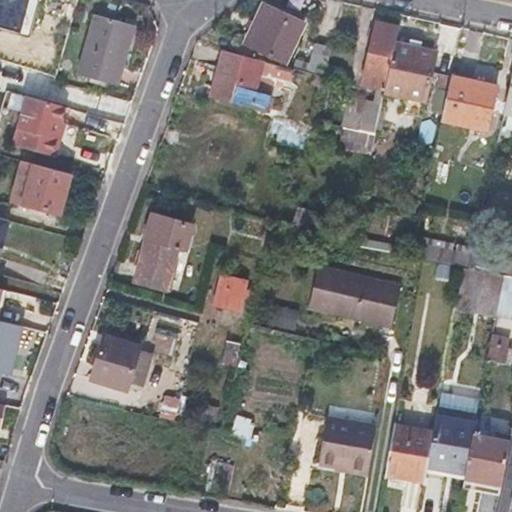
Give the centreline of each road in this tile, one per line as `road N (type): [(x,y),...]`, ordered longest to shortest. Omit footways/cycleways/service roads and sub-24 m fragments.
road 1 (residential): [(21,484),(187,0)]
road 2 (residential): [(21,484),(174,511)]
